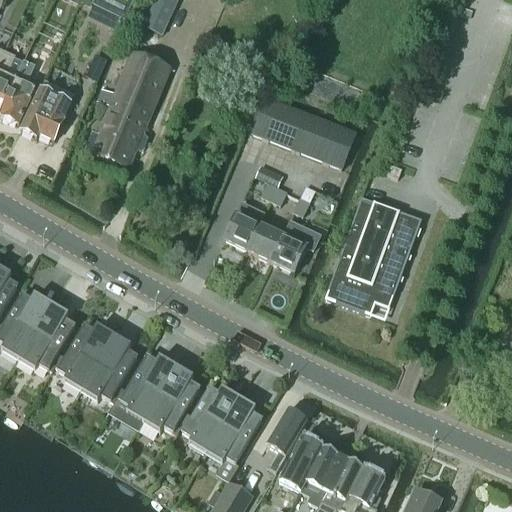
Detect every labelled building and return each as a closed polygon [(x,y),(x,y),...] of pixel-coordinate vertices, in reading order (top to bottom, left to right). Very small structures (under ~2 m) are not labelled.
[(118,22),(127,4),(118,0),(96,0),(92,11),(118,22)] [(161,39),(177,0),(155,0),(142,31),(161,39)] [(0,113),(14,86),(5,81),(14,62),(4,57),(0,64),(0,113)] [(91,139),(84,155),(101,162),(102,167),(112,172),(117,169),(127,174),(134,157),(142,155),(146,144),(143,137),(169,74),(133,58),(115,98),(114,101),(101,95),(98,102),(96,107),(109,113),(97,141),(91,139)] [(0,121),(18,130),(34,96),(26,91),(35,72),(23,66),(14,86),(0,113),(0,121)] [(52,147),(63,125),(62,125),(73,101),(43,87),(19,135),(35,143),(37,139),(52,147)] [(341,175),(354,139),(261,103),(247,138),(341,175)] [(397,184),(400,175),(389,170),(386,180),(397,184)] [(277,194),(282,183),(259,172),(253,185),(266,191),(260,205),(268,209),(275,194),(277,194)] [(279,214),(286,199),(277,194),(275,194),(268,209),(279,214)] [(302,223),(309,208),(298,203),(291,219),(302,223)] [(421,226),(415,224),(361,205),(325,304),(370,320),(374,309),(387,314),(392,302),(393,303),(410,257),(421,226)] [(222,246),(246,258),(259,231),(264,220),(240,209),(235,220),(222,246)] [(289,227),(281,242),(269,269),(292,280),(304,255),(312,259),(314,254),(320,242),(320,241),(289,227)] [(269,269),(281,242),(259,231),(246,258),(269,269)] [(0,275),(0,320),(16,292),(7,287),(10,282),(0,275)] [(20,300),(0,334),(0,348),(4,350),(0,356),(17,366),(50,311),(33,301),(30,306),(20,300)] [(50,311),(17,366),(35,377),(38,371),(47,376),(74,332),(64,327),(68,321),(50,311)] [(83,332),(56,377),(65,383),(62,387),(78,396),(110,341),(96,333),(93,338),(83,332)] [(110,341),(78,396),(98,408),(100,403),(109,409),(136,363),(127,358),(130,353),(110,341)] [(146,363),(119,407),(130,413),(127,419),(141,427),(174,373),(159,364),(156,369),(146,363)] [(174,373),(141,427),(161,439),(164,434),(174,440),(201,396),(190,390),(193,385),(174,373)] [(208,394),(181,439),(190,445),(187,451),(204,460),(237,405),(220,395),(217,400),(208,394)] [(237,405),(204,460),(223,472),(226,466),(236,472),(263,427),(253,421),(256,416),(237,405)] [(287,416),(265,451),(277,459),(268,474),(275,479),(306,427),(287,416)] [(298,498),(321,456),(322,454),(317,451),(318,449),(304,441),(302,444),(301,443),(281,482),(280,481),(277,487),(298,498)] [(337,463),(321,456),(298,498),(308,503),(306,508),(313,511),(316,511),(319,510),(342,464),(337,462),(337,463)] [(361,476),(346,468),(347,467),(342,464),(319,510),(316,511),(375,511),(379,506),(374,503),(383,486),(382,485),(383,482),(368,474),(367,477),(362,475),(361,476)] [(231,490),(218,511),(245,511),(251,502),(231,490)] [(211,511),(213,511),(221,500),(214,495),(206,508),(211,511)] [(414,496),(407,511),(437,511),(440,507),(414,496)]
